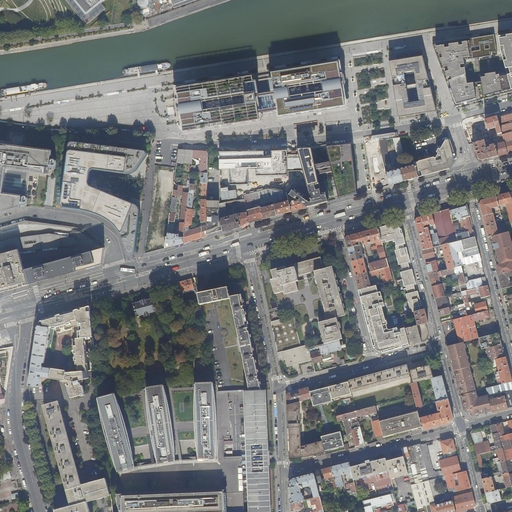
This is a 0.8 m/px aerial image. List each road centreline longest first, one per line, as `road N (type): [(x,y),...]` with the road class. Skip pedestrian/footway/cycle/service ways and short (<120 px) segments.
road 1 (residential): [(162,154),(168,141),(291,141),(454,119)]
road 2 (primary): [(26,311),(216,252)]
road 3 (primary): [(216,252),(25,301)]
road 4 (residential): [(282,473),(461,426)]
road 5 (unknown): [(0,121),(143,121),(157,127),(164,146)]
road 6 (residential): [(467,183),(511,355)]
road 7 (unknown): [(17,410),(61,396),(74,411),(90,469),(111,476),(116,490)]
road 8 (residential): [(439,345),(402,201)]
road 9 (residential): [(246,244),(277,388)]
road 10 (residential): [(332,220),(371,362)]
road 11 (residential): [(17,375),(18,423),(40,511)]
road 12 (unknown): [(228,511),(219,483),(116,490)]
